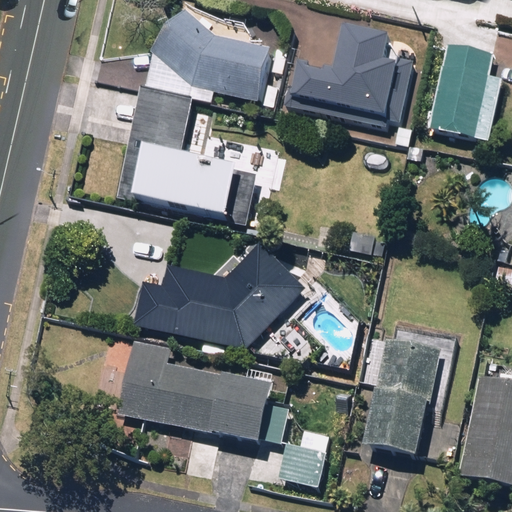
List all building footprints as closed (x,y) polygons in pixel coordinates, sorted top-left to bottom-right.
[(185,19),(149,61),(191,96),(259,111),(271,58),(217,46),(185,19)] [(287,94),(283,114),(389,135),(390,129),(401,131),(413,69),(400,67),(398,59),(391,56),(387,56),(389,50),(341,40),(333,82),(323,80),(321,86),(309,83),(310,76),(297,74),(292,95),(287,94)] [(446,53),(429,139),(488,151),(501,88),(489,85),(494,62),(446,53)] [(116,206),(169,217),(169,218),(246,236),(258,184),(181,166),(194,107),(139,95),(116,206)] [(261,253),(223,289),(159,274),(144,337),(246,361),(308,303),(261,253)] [(511,275),(491,270),(487,287),(511,293),(511,275)] [(359,457),(416,470),(418,462),(430,465),(458,344),(396,330),(391,351),(384,349),(359,457)] [(171,356),(134,347),(117,424),(208,444),(207,446),(258,458),(271,398),(223,387),(223,385),(167,373),(171,356)] [(511,380),(486,375),(483,392),(478,391),(457,491),(511,502),(511,380)] [(326,461),(286,452),(277,489),(317,498),(326,461)]
